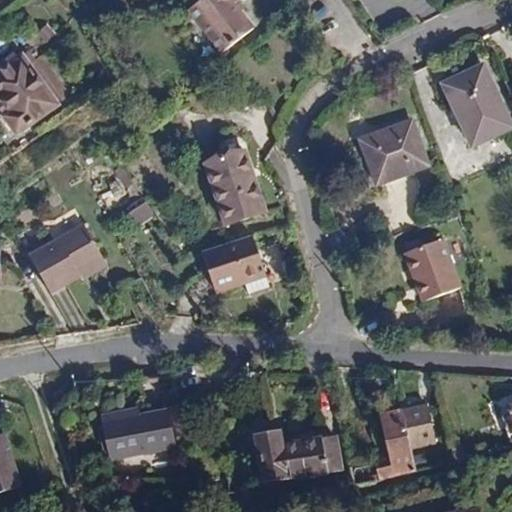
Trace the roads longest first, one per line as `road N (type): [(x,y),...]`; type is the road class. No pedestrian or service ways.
road 1 (residential): [(335,348),(288,146),(303,94),(500,0)]
road 2 (residential): [(0,368),(146,338),(335,348)]
road 3 (residential): [(335,348),(511,361)]
